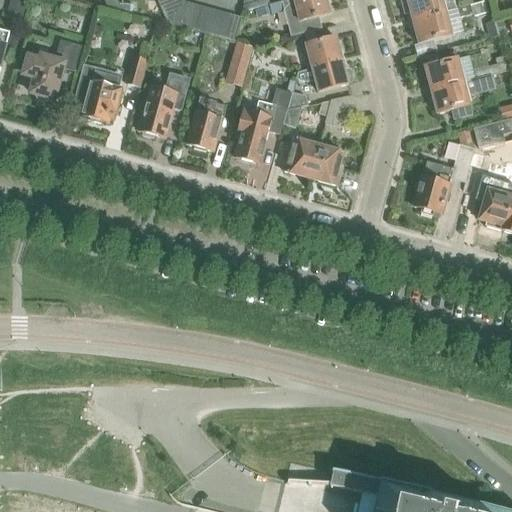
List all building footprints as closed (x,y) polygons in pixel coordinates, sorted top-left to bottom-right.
[(11,0),(9,10),(24,14),(27,0),(11,0)] [(117,0),(104,0),(107,7),(122,10),(120,5),(117,0)] [(160,0),(159,1),(169,24),(185,4),(183,0),(160,0)] [(247,0),(245,1),(243,13),(256,10),(252,0),(247,0)] [(291,38),(323,30),(320,18),(331,16),(326,0),(293,0),(294,0),(282,3),(270,6),(272,15),(284,12),(291,38)] [(407,0),(413,22),(446,14),(442,0),(407,0)] [(486,3),(470,7),(472,16),(473,18),(489,14),(486,3)] [(169,24),(190,30),(196,7),(185,4),(169,24)] [(134,5),(120,5),(122,10),(124,15),(134,17),(134,5)] [(190,30),(201,33),(207,10),(196,7),(190,30)] [(269,7),(257,10),(259,17),(271,14),(269,7)] [(446,14),(413,22),(419,46),(452,37),(448,22),(472,16),(470,7),(458,10),(446,14)] [(201,33),(213,36),(219,14),(207,10),(201,33)] [(213,36),(224,40),(230,17),(219,14),(213,36)] [(230,17),(224,40),(236,43),(242,20),(230,17)] [(502,21),(486,25),(490,39),(506,35),(502,21)] [(316,32),(305,35),(308,46),(319,43),(316,32)] [(15,36),(9,59),(19,62),(25,39),(15,36)] [(0,39),(0,70),(1,71),(7,48),(9,42),(0,39)] [(312,70),(343,62),(337,39),(319,43),(308,46),(306,47),(312,70)] [(24,76),(36,80),(32,95),(36,96),(37,100),(40,103),(44,105),(48,103),(51,100),(55,101),(63,70),(75,73),(82,48),(61,42),(55,62),(42,58),(41,62),(29,59),(24,76)] [(244,89),(254,50),(238,46),(227,84),(244,89)] [(474,72),(469,57),(458,60),(456,53),(438,58),(440,65),(425,69),(426,72),(424,75),(426,80),(429,82),(432,92),(491,76),(511,70),(511,55),(502,58),(504,64),(474,72)] [(134,58),(126,85),(140,89),(147,62),(134,58)] [(174,62),(169,74),(185,81),(190,69),(174,62)] [(316,82),(319,94),(349,86),(349,84),(352,83),(354,80),(352,73),(349,71),(345,72),(343,62),(312,70),(298,74),(296,81),(307,84),(316,82)] [(85,68),(77,97),(87,100),(82,118),(108,125),(110,119),(115,121),(122,95),(119,94),(123,78),(85,68)] [(437,113),(438,116),(453,112),(456,121),(474,116),(468,94),(494,87),(491,76),(432,92),(435,103),(433,106),(434,111),(437,113)] [(170,121),(172,121),(175,110),(184,112),(191,84),(171,78),(167,93),(153,89),(140,134),(144,135),(144,138),(154,141),(155,138),(165,141),(170,121)] [(242,138),(236,160),(239,161),(240,163),(248,165),(251,164),(260,166),(269,134),(281,137),(284,126),(287,112),(292,95),(277,91),(272,108),(259,104),(256,115),(244,112),(237,137),(242,138)] [(292,95),(287,112),(303,109),(308,108),(306,99),(292,95)] [(330,117),(328,123),(338,126),(340,115),(358,112),(355,98),(334,103),(330,117)] [(200,102),(188,147),(195,149),(194,151),(205,154),(206,152),(213,153),(225,109),(200,102)] [(511,106),(500,109),(503,121),(511,118),(511,106)] [(287,112),(284,126),(297,130),(303,109),(287,112)] [(362,122),(360,126),(362,130),(366,131),(370,130),(372,126),(370,122),(366,120),(362,122)] [(511,121),(475,131),(480,150),(505,144),(503,137),(511,134),(511,121)] [(470,132),(460,135),(462,147),(471,145),(473,145),(470,132)] [(311,180),(320,148),(295,141),(291,156),(289,155),(284,173),(311,180)] [(434,214),(441,216),(451,182),(466,186),(475,151),(461,147),(454,171),(428,165),(424,178),(423,178),(415,209),(422,211),(421,214),(433,218),(434,214)] [(320,148),(311,180),(337,188),(342,170),(340,169),(344,154),(320,148)] [(511,200),(511,185),(483,178),(476,201),(485,204),(480,222),(487,224),(485,228),(503,233),(511,200)] [(511,200),(503,233),(511,235),(511,200)] [(497,511),(494,511),(341,474),(329,472),(329,474),(334,475),(331,485),(286,482),(278,511),(497,511)]
